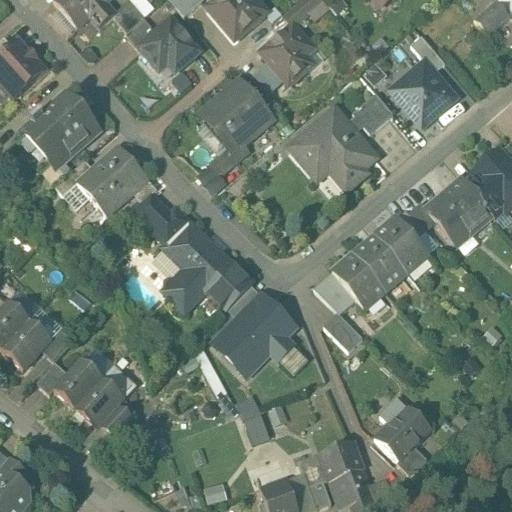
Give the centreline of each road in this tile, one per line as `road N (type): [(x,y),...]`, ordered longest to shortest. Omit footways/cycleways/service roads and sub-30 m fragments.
road 1 (residential): [(15,0),(260,271),(280,276),(313,264),(511,90)]
road 2 (residential): [(0,408),(104,493)]
